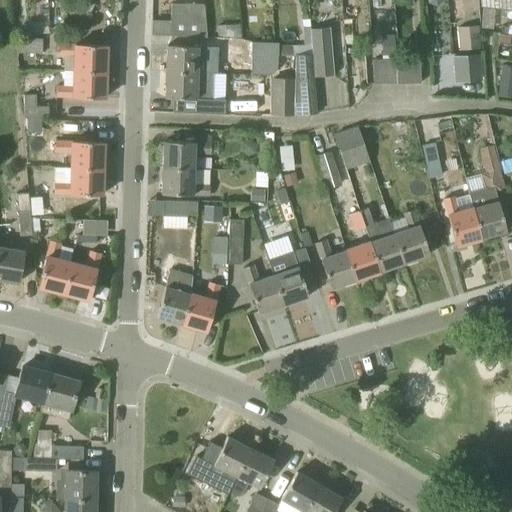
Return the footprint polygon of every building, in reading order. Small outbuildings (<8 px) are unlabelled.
[(206,38),(204,5),(171,4),(170,23),(173,23),(173,35),(170,35),(170,36),(206,38)] [(459,49),(481,47),(479,24),(458,26),(459,49)] [(334,75),(332,56),(330,28),(310,30),(312,56),(311,56),(313,77),(314,77),(334,75)] [(19,53),(41,54),(41,40),(20,39),(19,53)] [(252,43),(251,57),(277,58),(278,44),(252,43)] [(381,57),(395,56),(394,43),(381,43),(381,57)] [(74,71),(105,72),(106,46),(58,44),(58,55),(74,56),(74,71)] [(214,58),(214,47),(166,45),(165,72),(197,73),(197,57),(214,58)] [(316,113),(314,77),(313,77),(311,56),(295,57),(294,115),(316,113)] [(461,57),(463,81),(476,80),(474,56),(461,57)] [(385,84),(385,60),(373,61),(373,84),(385,84)] [(397,84),(396,60),(385,60),(385,84),(397,84)] [(408,83),(408,60),(396,60),(397,84),(408,83)] [(420,60),(408,60),(408,83),(420,83),(420,60)] [(511,65),(502,64),(499,80),(511,82),(511,65)] [(104,99),(105,72),(74,71),(73,87),(57,86),(56,97),(104,99)] [(164,98),(172,98),(213,100),(214,74),(197,73),(165,72),(164,98)] [(292,115),(292,95),(293,80),(273,80),(272,115),(292,115)] [(44,95),(24,94),(23,109),(43,109),(44,95)] [(345,169),(369,161),(357,127),(334,135),(345,169)] [(71,168),(102,169),(103,143),(55,141),(55,152),(71,153),(71,168)] [(162,168),(193,169),(194,154),(210,154),(211,143),(163,142),(162,168)] [(271,168),(272,142),(259,142),(258,167),(271,168)] [(427,172),(441,169),(435,144),(421,147),(427,172)] [(506,232),(495,191),(504,189),(493,146),(479,149),(486,173),(479,175),(483,188),(468,192),(472,208),(481,239),(506,232)] [(339,184),(335,172),(330,152),(317,156),(326,188),(339,184)] [(101,195),(102,169),(71,168),(70,184),(54,183),(54,194),(101,195)] [(193,185),(193,169),(162,168),(161,194),(209,196),(209,185),(193,185)] [(31,236),(30,216),(28,194),(16,195),(20,237),(31,236)] [(481,239),(472,208),(458,212),(453,196),(443,199),(455,246),(481,239)] [(194,202),(183,201),(163,201),(163,216),(194,217),(194,202)] [(369,208),(359,211),(364,227),(374,223),(369,208)] [(394,234),(404,263),(429,255),(413,210),(403,213),(408,229),(394,234)] [(354,230),(364,227),(359,211),(349,214),(354,230)] [(80,219),(81,242),(106,240),(104,218),(80,219)] [(228,265),(240,265),(242,221),(229,220),(228,265)] [(394,234),(370,242),(380,272),(404,263),(394,234)] [(355,280),(345,251),(330,256),(325,240),(315,244),(330,289),(355,280)] [(63,294),(71,263),(56,260),(60,244),(50,241),(38,287),(63,294)] [(380,272),(370,242),(345,251),(355,280),(380,272)] [(0,247),(0,279),(17,283),(23,251),(0,247)] [(89,300),(93,281),(100,254),(90,251),(86,267),(71,263),(63,294),(89,300)] [(273,275),(283,305),(308,297),(292,251),(282,255),(287,270),(273,275)] [(283,305),(273,275),(258,280),(253,265),(242,268),(258,314),(283,305)] [(181,324),(190,294),(192,277),(169,271),(156,317),(181,324)] [(190,294),(181,324),(206,331),(219,285),(209,282),(204,298),(190,294)] [(15,394),(42,402),(50,373),(49,374),(22,366),(19,378),(18,378),(17,379),(19,379),(15,394)] [(50,373),(42,402),(40,412),(68,420),(78,382),(51,374),(51,373),(50,373)] [(13,404),(1,402),(0,405),(0,426),(8,429),(13,404)] [(50,459),(50,446),(51,431),(37,430),(36,443),(34,443),(34,445),(33,445),(33,458),(50,459)] [(196,470),(208,476),(217,481),(215,486),(228,492),(250,448),(227,437),(223,445),(211,439),(196,470)] [(50,446),(50,459),(56,459),(82,460),(82,447),(50,446)] [(273,460),(250,448),(228,492),(236,496),(242,494),(247,483),(259,488),(273,460)] [(0,487),(10,487),(10,452),(0,451),(0,487)] [(50,459),(33,458),(24,458),(24,471),(56,472),(56,459),(50,459)] [(66,470),(65,499),(94,500),(95,471),(83,471),(83,470),(82,469),(82,471),(66,470)] [(296,472),(280,499),(302,511),(303,511),(319,485),(296,472)] [(319,485),(303,511),(333,511),(341,498),(319,485)] [(255,493),(245,511),(260,511),(267,499),(255,493)] [(9,511),(22,511),(22,498),(10,498),(9,511)] [(94,511),(94,500),(65,499),(64,511),(94,511)] [(267,499),(260,511),(274,511),(278,505),(267,499)]
